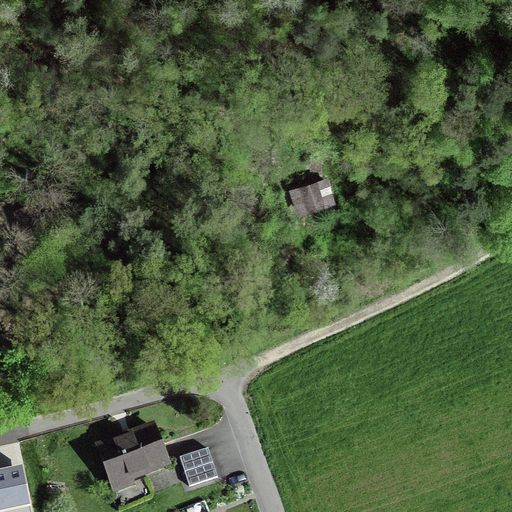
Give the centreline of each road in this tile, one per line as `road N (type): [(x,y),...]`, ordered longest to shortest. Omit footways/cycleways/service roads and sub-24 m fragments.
road 1 (residential): [(0,429),(189,383),(216,384),(231,402),(268,511)]
road 2 (track): [(216,384),(367,315),(511,234)]
